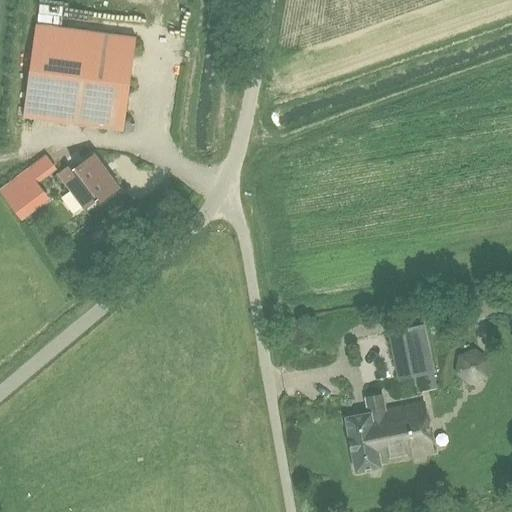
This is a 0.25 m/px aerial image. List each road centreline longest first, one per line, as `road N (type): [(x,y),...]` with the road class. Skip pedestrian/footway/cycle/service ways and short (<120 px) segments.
road 1 (unclassified): [(291,511),(238,224),(221,192)]
road 2 (unclassified): [(0,388),(189,232),(221,192)]
road 3 (unclassified): [(221,192),(242,131),(266,0)]
